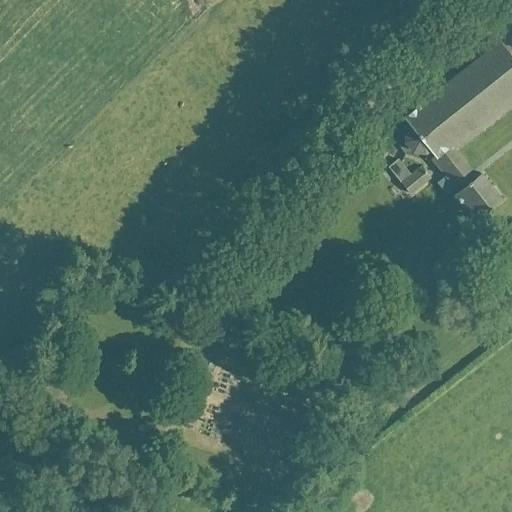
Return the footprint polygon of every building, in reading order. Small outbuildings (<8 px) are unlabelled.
[(384,0),(381,3),(396,19),(410,6),(404,0),(384,0)] [(500,198),(480,173),(480,172),(475,176),(455,150),(467,140),(469,142),(471,140),(470,138),(481,129),(483,131),(485,129),(483,127),(495,118),(497,119),(499,117),(497,116),(510,106),(511,109),(511,108),(511,55),(499,39),(488,47),(481,38),(466,50),(468,53),(456,63),(454,61),(452,63),(453,65),(442,74),(440,73),(437,75),(439,77),(427,86),(426,84),(424,85),(426,87),(413,97),(409,91),(393,104),(408,123),(405,126),(404,139),(412,150),(425,151),(428,148),(434,155),(431,157),(457,190),(453,193),(463,206),(468,202),(479,216),(500,198)] [(409,193),(430,176),(421,165),(410,174),(398,158),(388,166),(409,193)] [(356,372),(352,388),(367,391),(371,376),(356,372)] [(412,392),(389,380),(381,396),(404,407),(412,392)]
